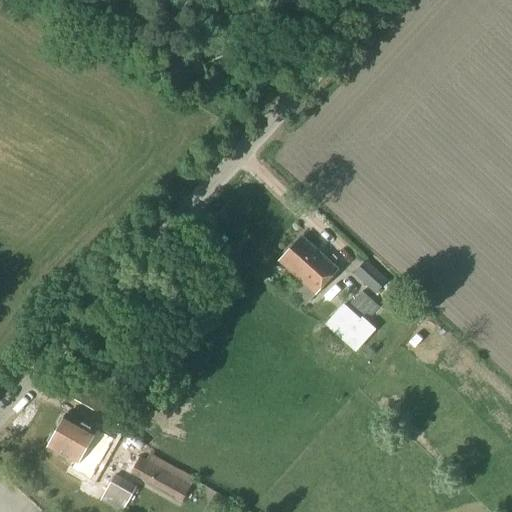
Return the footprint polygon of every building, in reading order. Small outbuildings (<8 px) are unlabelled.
[(301,238),(279,262),(302,282),(301,283),(295,290),(309,303),(315,296),(323,287),(330,279),(337,271),(338,271),(302,237),(301,238)] [(388,301),(398,289),(388,280),(366,261),(352,276),(375,296),(378,292),(388,301)] [(361,292),(344,311),(361,326),(377,307),(361,292)] [(343,313),(324,334),(353,360),(373,338),(362,327),(360,329),(343,313)] [(120,397),(135,380),(123,368),(108,385),(120,397)] [(96,432),(65,414),(64,418),(61,417),(57,423),(59,426),(53,437),(50,436),(47,442),(49,444),(46,449),(77,466),(74,470),(87,478),(94,465),(107,473),(110,467),(96,459),(98,455),(88,449),(89,446),(100,452),(108,439),(96,432)] [(195,479),(152,456),(149,462),(139,457),(130,476),(182,504),(195,479)] [(118,511),(122,511),(136,488),(114,475),(100,501),(118,511)]
